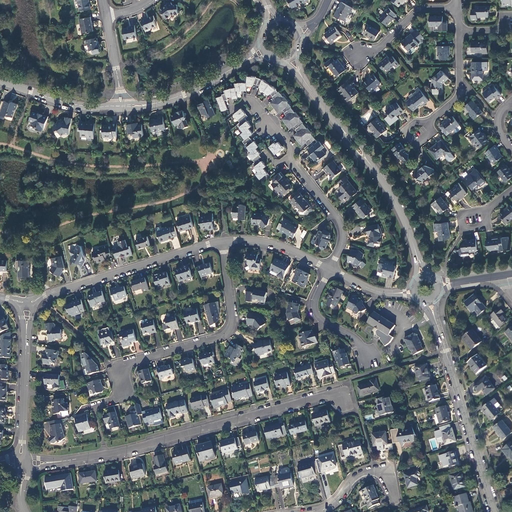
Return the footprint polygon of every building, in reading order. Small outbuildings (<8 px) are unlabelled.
[(88,0),(77,0),(80,11),(90,9),(88,2),(89,2),(88,0)] [(287,0),(292,9),(297,7),(296,6),(302,2),(303,3),(308,1),(307,0),(287,0)] [(159,10),(166,19),(169,16),(171,14),(173,14),(174,15),(177,15),(178,13),(177,5),(176,4),(172,4),(171,2),(168,3),(168,5),(166,5),(159,10)] [(352,8),(341,3),(334,17),(338,19),(339,19),(343,21),(346,16),(347,16),(349,12),(350,12),(352,8)] [(490,6),(479,7),(475,7),(475,10),(471,10),(471,20),(478,20),(477,16),(482,16),(482,17),(488,17),(488,12),(487,12),(486,11),(487,10),(490,10),(490,6)] [(395,15),(387,7),(384,11),(385,12),(378,19),(386,25),(395,15)] [(141,20),(146,31),(150,30),(151,28),(156,26),(154,21),(155,19),(153,16),(149,17),(149,18),(146,19),(146,18),(141,20)] [(90,17),(79,19),(82,33),(93,31),(90,17)] [(433,26),(433,31),(447,31),(447,22),(442,22),(442,17),(429,17),(429,26),(433,26)] [(137,35),(135,25),(130,26),(130,27),(122,29),(125,39),(132,38),(133,36),(137,35)] [(379,32),(368,26),(363,35),(367,37),(374,41),(379,32)] [(334,27),(324,35),(330,43),(340,35),(334,27)] [(420,39),(423,37),(417,29),(411,34),(411,35),(407,38),(408,38),(406,40),(405,39),(401,43),(404,47),(408,52),(414,47),(418,48),(419,44),(418,44),(421,42),(421,40),(420,39)] [(97,38),(86,40),(87,45),(88,45),(89,51),(92,50),(93,54),(100,52),(99,49),(100,48),(98,42),(97,38)] [(487,54),(487,42),(482,42),(482,43),(478,43),(478,42),(471,42),(471,47),(473,48),(472,53),(481,53),(482,54),(487,54)] [(450,47),(437,47),(437,56),(439,56),(439,60),(448,60),(449,52),(450,52),(450,47)] [(387,57),(378,65),(382,70),(384,68),(387,71),(394,66),(395,67),(399,65),(392,57),(389,59),(387,57)] [(332,58),(324,64),(327,68),(328,66),(336,77),(345,70),(337,60),(335,61),(332,58)] [(482,63),(472,63),(472,79),(474,82),(481,82),(483,80),(482,63)] [(448,78),(441,71),(437,76),(436,75),(432,79),(432,83),(431,83),(431,89),(433,89),(433,94),(439,94),(439,90),(442,89),(442,83),(448,78)] [(380,83),(373,75),(369,79),(364,84),(370,92),(380,83)] [(254,84),(257,85),(259,79),(256,78),(256,77),(252,76),(252,77),(247,76),(247,83),(246,86),(252,87),(252,84),(254,84)] [(259,89),(263,92),(269,84),(266,82),(266,81),(263,79),(262,80),(259,79),(257,85),(260,86),(261,87),(259,89)] [(344,84),(337,89),(346,100),(349,101),(350,100),(351,100),(354,98),(355,96),(358,93),(354,88),(356,86),(352,82),(349,85),(349,86),(347,88),(344,84)] [(246,90),(246,91),(246,86),(247,83),(240,83),(235,83),(235,87),(236,87),(237,94),(241,94),(241,90),(246,90)] [(270,94),(273,97),(278,93),(276,90),(276,89),(273,86),(273,87),(269,84),(263,92),(267,96),(269,93),(270,94)] [(232,99),(237,98),(237,94),(236,87),(235,87),(231,88),(224,91),(225,93),(226,97),(230,96),(232,96),(232,99)] [(501,95),(494,87),(490,90),(489,88),(482,94),(489,102),(496,97),(497,99),(501,95)] [(429,102),(418,88),(414,91),(416,92),(412,95),(414,96),(410,99),(409,99),(405,102),(413,111),(417,108),(416,107),(418,106),(419,107),(424,103),(426,104),(429,102)] [(271,105),(274,109),(285,100),(285,99),(279,92),(278,93),(273,97),(272,97),(274,100),(270,103),(271,105)] [(224,101),(227,100),(226,97),(225,93),(222,95),(222,96),(216,98),(221,112),(227,109),(224,101)] [(204,102),(198,105),(202,115),(206,115),(207,118),(215,115),(212,108),(208,99),(205,100),(204,102)] [(282,110),(284,113),(291,108),(285,100),(274,109),(276,112),(277,112),(278,114),(282,110)] [(16,110),(18,104),(12,102),(11,103),(4,101),(0,113),(0,115),(4,117),(7,116),(12,118),(15,110),(16,110)] [(472,101),(464,107),(470,114),(468,115),(473,121),(482,113),(478,108),(477,109),(474,105),(475,104),(472,101)] [(403,112),(396,103),(393,106),(392,105),(385,111),(392,120),(399,114),(399,115),(403,112)] [(283,121),(286,125),(297,116),(291,108),(284,113),(286,116),(282,119),(283,121)] [(234,115),(240,123),(245,119),(248,117),(241,109),(234,115)] [(189,126),(182,110),(177,112),(177,114),(175,115),(175,114),(171,116),(175,126),(178,125),(182,126),(183,128),(189,126)] [(44,130),(48,116),(43,115),(41,115),(40,115),(38,114),(32,112),(30,121),(32,122),(31,126),(37,128),(36,129),(42,132),(43,130),(44,130)] [(166,131),(162,116),(157,118),(157,119),(154,120),(154,119),(149,120),(152,132),(161,130),(162,132),(166,131)] [(294,127),(296,129),(303,124),(303,123),(297,116),(286,125),(288,128),(289,128),(290,130),(294,127)] [(443,125),(440,127),(446,136),(453,131),(459,126),(453,117),(447,122),(446,121),(442,124),(443,125)] [(69,135),(72,119),(66,118),(66,120),(64,120),(62,121),(61,122),(60,123),(58,123),(54,125),(53,130),(58,132),(62,136),(65,134),(69,135)] [(237,125),(244,132),(249,129),(251,127),(245,119),(240,123),(239,123),(237,125)] [(386,131),(376,119),(367,126),(374,134),(373,134),(377,138),(386,131)] [(94,138),(95,123),(90,123),(90,124),(87,123),(79,122),(79,130),(81,131),(81,136),(87,136),(88,138),(94,138)] [(117,139),(117,123),(112,123),(112,126),(109,126),(102,125),(102,130),(101,130),(102,132),(103,132),(103,138),(112,138),(113,139),(114,139),(114,136),(116,136),(116,139),(117,139)] [(143,135),(142,124),(135,125),(135,123),(131,124),(132,125),(127,125),(128,135),(133,134),(133,138),(139,137),(139,136),(143,135)] [(295,138),(297,141),(309,132),(303,124),(296,129),(295,130),(297,133),(293,136),(295,138)] [(242,142),(244,145),(251,140),(249,137),(253,134),(249,129),(244,132),(241,135),(245,140),(242,142)] [(479,131),(469,139),(473,144),(475,143),(479,149),(487,142),(485,139),(486,138),(482,134),(481,134),(479,131)] [(305,143),(307,146),(315,139),(309,132),(297,141),(299,144),(300,144),(301,146),(305,143)] [(244,145),(251,153),(256,149),(258,147),(254,141),(253,143),(251,140),(244,145)] [(440,141),(429,150),(437,160),(443,155),(445,157),(450,153),(440,141)] [(319,142),(308,150),(311,154),(310,155),(315,161),(319,157),(321,159),(325,155),(321,150),(324,148),(319,142)] [(275,155),(283,149),(278,143),(276,144),(274,143),(269,147),(275,155)] [(400,144),(392,150),(395,153),(392,155),(396,160),(399,158),(401,161),(402,160),(408,161),(408,155),(407,155),(404,151),(405,150),(400,144)] [(494,146),(485,153),(488,157),(488,158),(493,165),(502,158),(497,151),(498,151),(494,146)] [(248,155),(254,163),(258,160),(261,158),(259,155),(260,154),(256,149),(251,153),(248,155)] [(217,157),(218,158),(220,158),(221,158),(223,157),(224,156),(225,155),(225,154),(224,152),(223,150),(221,150),(220,150),(219,150),(218,151),(217,151),(216,153),(216,155),(216,156),(217,157)] [(454,158),(450,153),(445,157),(448,161),(450,162),(454,158)] [(252,165),(258,173),(263,169),(266,167),(262,161),(260,163),(258,160),(254,163),(252,165)] [(341,171),(333,161),(323,169),(327,173),(327,172),(332,178),(341,171)] [(422,183),(434,173),(431,169),(424,166),(422,170),(420,169),(419,168),(412,173),(413,175),(412,175),(416,180),(422,183)] [(506,166),(497,173),(505,183),(511,177),(511,175),(508,170),(509,170),(506,166)] [(256,175),(262,183),(269,177),(263,169),(258,173),(256,175)] [(476,170),(464,179),(472,190),(478,185),(479,187),(485,182),(476,170)] [(283,177),(279,173),(275,178),(277,180),(272,185),(276,189),(278,187),(282,191),(285,195),(290,190),(289,188),(291,187),(286,180),(285,181),(283,179),(283,177)] [(347,180),(345,177),(338,182),(341,186),(338,188),(341,191),(338,194),(342,200),(344,198),(346,200),(351,196),(353,196),(357,193),(347,180)] [(467,195),(458,184),(455,186),(455,187),(449,192),(451,195),(449,196),(453,202),(455,200),(457,202),(461,199),(460,199),(463,197),(467,195)] [(311,207),(297,190),(291,195),(294,198),(290,201),(293,205),(293,204),(296,208),(299,208),(302,212),(304,212),(311,207)] [(363,198),(352,206),(355,210),(357,210),(359,213),(359,215),(361,218),(363,218),(364,218),(368,215),(367,214),(370,212),(367,208),(367,206),(365,203),(366,202),(363,198)] [(449,208),(440,198),(431,204),(435,209),(436,209),(441,214),(449,208)] [(240,206),(233,206),(233,211),(232,216),(239,217),(239,219),(244,219),(244,212),(246,212),(246,206),(242,204),(240,204),(240,206)] [(511,219),(511,208),(510,206),(505,210),(506,211),(499,216),(506,224),(511,219)] [(213,213),(203,215),(203,217),(200,217),(201,224),(202,228),(208,228),(208,229),(214,229),(213,221),(214,221),(213,213)] [(266,214),(253,213),(252,224),(260,224),(263,228),(268,225),(269,219),(266,214)] [(194,227),(190,214),(184,216),(185,219),(177,221),(180,231),(185,230),(186,229),(188,228),(189,229),(194,227)] [(293,238),(298,228),(288,223),(288,222),(285,221),(283,225),(283,226),(281,231),(289,235),(289,236),(293,238)] [(448,223),(434,225),(434,233),(438,233),(439,242),(444,241),(444,240),(449,239),(448,223)] [(378,225),(366,227),(367,232),(368,232),(369,236),(367,245),(374,247),(375,243),(380,244),(381,239),(380,239),(381,236),(380,234),(381,234),(380,229),(379,229),(378,225)] [(161,226),(155,228),(160,242),(166,240),(165,239),(177,236),(174,226),(166,229),(166,227),(162,228),(161,226)] [(322,233),(319,231),(316,236),(318,237),(315,243),(318,245),(317,248),(322,250),(324,249),(327,243),(326,243),(330,236),(329,233),(323,231),(322,233)] [(142,238),(136,240),(138,249),(150,245),(147,236),(145,236),(143,236),(142,238)] [(509,249),(508,238),(502,239),(500,240),(500,238),(498,238),(492,239),(492,241),(485,242),(486,247),(487,248),(487,249),(490,252),(491,251),(496,251),(496,253),(503,251),(503,250),(509,249)] [(114,249),(117,258),(123,256),(123,255),(125,254),(126,257),(133,255),(130,247),(128,247),(125,240),(119,242),(120,247),(114,249)] [(466,243),(465,241),(461,247),(461,250),(459,250),(458,252),(459,257),(460,258),(469,257),(468,254),(476,253),(477,251),(475,240),(470,240),(471,242),(466,243)] [(77,264),(83,266),(86,260),(82,247),(78,245),(75,251),(73,250),(70,251),(71,256),(72,256),(70,260),(72,265),(77,264)] [(104,259),(112,257),(109,247),(106,249),(105,246),(100,248),(99,251),(93,253),(95,260),(97,260),(98,263),(104,261),(104,259)] [(357,251),(351,250),(350,256),(349,255),(347,262),(353,263),(357,267),(361,262),(360,260),(363,257),(364,255),(360,251),(359,252),(357,252),(357,251)] [(260,270),(261,260),(257,259),(258,255),(247,254),(246,261),(248,261),(248,265),(250,269),(260,270)] [(62,256),(52,259),(54,266),(51,271),(59,276),(64,268),(62,256)] [(283,279),(290,265),(285,263),(285,264),(276,259),(270,270),(278,274),(277,276),(283,279)] [(29,277),(29,261),(27,261),(26,260),(24,260),(23,260),(21,261),(16,261),(16,266),(16,267),(17,268),(18,270),(19,271),(19,281),(26,281),(26,277),(29,277)] [(384,265),(379,263),(378,270),(382,271),(382,273),(383,273),(382,276),(387,277),(388,276),(394,277),(396,268),(395,266),(392,266),(393,263),(385,261),(384,265)] [(212,273),(210,264),(202,266),(202,265),(198,267),(201,277),(207,275),(206,275),(212,273)] [(192,277),(189,266),(183,268),(183,269),(176,271),(179,281),(192,277)] [(299,270),(293,282),(304,288),(307,283),(305,282),(306,279),(307,280),(309,275),(299,270)] [(170,285),(167,272),(159,274),(153,276),(156,286),(158,287),(164,285),(166,286),(170,285)] [(149,290),(145,278),(132,282),(135,291),(142,289),(143,292),(149,290)] [(127,297),(124,287),(120,288),(120,287),(116,289),(117,291),(111,293),(113,297),(114,297),(115,301),(121,299),(120,299),(127,297)] [(338,303),(343,292),(334,287),(331,293),(330,293),(328,298),(329,298),(326,305),(331,307),(332,305),(334,301),(338,303)] [(266,293),(254,291),(254,293),(248,292),(246,302),(257,304),(260,301),(265,302),(266,293)] [(105,302),(102,292),(96,294),(89,297),(92,307),(98,305),(98,304),(105,302)] [(480,304),(473,295),(465,303),(472,312),(474,311),(478,315),(486,309),(481,303),(480,304)] [(359,300),(352,297),(347,308),(352,311),(354,314),(357,315),(360,312),(362,312),(366,309),(359,300)] [(85,311),(81,300),(73,303),(73,304),(66,306),(67,310),(68,310),(70,315),(72,316),(81,314),(81,312),(85,311)] [(205,306),(210,325),(216,324),(217,322),(219,321),(219,319),(220,317),(219,314),(220,313),(219,302),(205,306)] [(298,311),(299,306),(289,304),(289,307),(288,307),(286,314),(289,321),(294,319),(295,322),(300,320),(298,313),(297,313),(297,311),(298,311)] [(200,321),(197,309),(192,310),(192,311),(184,313),(187,324),(195,322),(195,323),(200,321)] [(500,309),(490,316),(499,327),(507,321),(502,314),(503,313),(500,309)] [(386,320),(374,312),(367,323),(380,332),(380,336),(382,337),(382,339),(387,347),(391,343),(396,338),(389,334),(395,326),(386,320)] [(180,328),(175,314),(170,315),(171,317),(166,318),(167,324),(163,325),(165,331),(171,329),(171,330),(174,329),(174,330),(180,328)] [(248,314),(247,324),(253,325),(258,330),(265,324),(263,321),(263,320),(261,317),(260,318),(259,316),(248,314)] [(3,318),(0,316),(0,333),(9,329),(6,323),(5,323),(3,320),(2,319),(3,318)] [(141,325),(144,335),(152,332),(152,334),(157,333),(154,320),(148,322),(147,323),(141,325)] [(54,324),(46,325),(47,331),(49,331),(50,334),(49,334),(49,342),(55,341),(57,339),(62,339),(62,330),(60,328),(56,329),(56,325),(54,324)] [(137,341),(133,330),(125,332),(121,333),(120,334),(121,338),(124,337),(124,340),(122,343),(124,347),(131,345),(130,342),(132,342),(133,343),(137,341)] [(472,330),(463,337),(470,345),(469,346),(471,350),(481,342),(472,330)] [(312,331),(298,335),(302,347),(318,343),(316,337),(314,338),(312,331)] [(111,332),(99,335),(102,345),(105,344),(106,346),(110,344),(110,343),(114,342),(111,332)] [(10,340),(10,333),(0,337),(0,347),(0,356),(0,357),(10,358),(11,340),(10,340)] [(404,339),(410,350),(411,350),(414,355),(423,350),(421,345),(421,344),(417,336),(417,334),(413,333),(413,334),(404,339)] [(253,345),(254,350),(255,350),(257,356),(258,356),(265,354),(265,353),(273,351),(270,340),(265,341),(262,342),(262,343),(260,343),(253,345)] [(230,347),(225,356),(235,362),(238,357),(239,358),(241,354),(241,352),(244,352),(243,348),(237,345),(234,349),(230,347)] [(332,350),(336,362),(338,362),(339,366),(344,365),(346,365),(350,364),(347,358),(346,358),(344,349),(340,350),(339,348),(332,350)] [(59,352),(47,350),(46,355),(47,355),(47,357),(46,357),(45,357),(43,364),(50,365),(50,364),(56,364),(56,359),(58,358),(59,352)] [(207,353),(199,355),(201,360),(203,360),(204,365),(209,364),(209,365),(215,363),(213,357),(214,356),(213,352),(208,354),(207,353)] [(88,375),(100,372),(98,366),(97,366),(96,363),(93,360),(91,360),(90,357),(86,353),(82,354),(82,363),(84,365),(85,367),(87,369),(88,375)] [(486,367),(477,355),(467,363),(470,367),(471,366),(477,374),(486,367)] [(196,369),(193,359),(189,360),(189,358),(185,359),(185,360),(181,361),(181,364),(182,366),(182,368),(185,367),(186,370),(188,371),(196,369)] [(331,373),(335,372),(332,362),(328,363),(327,360),(314,364),(316,369),(317,369),(319,376),(318,377),(319,379),(320,379),(322,379),(323,377),(332,375),(331,373)] [(431,377),(427,364),(416,368),(419,381),(431,377)] [(0,378),(1,379),(2,380),(9,380),(9,371),(7,371),(7,366),(0,365),(0,378)] [(162,367),(157,368),(160,379),(162,379),(165,378),(166,377),(174,375),(172,369),(171,369),(170,365),(163,367),(162,367)] [(309,375),(313,374),(311,365),(306,366),(294,370),(297,380),(302,378),(309,376),(309,375)] [(152,381),(149,369),(139,372),(140,377),(141,377),(143,384),(152,381)] [(291,386),(287,372),(279,374),(278,377),(274,378),(277,387),(284,386),(285,388),(291,386)] [(60,385),(60,378),(51,378),(51,375),(46,375),(45,385),(53,385),(54,390),(57,390),(60,389),(60,385)] [(269,389),(266,377),(258,380),(258,381),(254,383),(257,392),(260,391),(261,392),(265,391),(265,390),(269,389)] [(485,377),(474,387),(478,392),(481,390),(486,396),(494,389),(485,377)] [(361,395),(380,390),(377,379),(371,381),(371,383),(358,386),(361,395)] [(101,380),(88,384),(90,391),(92,391),(93,392),(94,395),(102,393),(103,391),(102,388),(103,386),(102,386),(101,380)] [(249,397),(253,396),(250,384),(232,388),(236,400),(237,400),(240,399),(241,398),(248,396),(249,397)] [(441,399),(437,385),(425,388),(429,402),(441,399)] [(226,403),(232,401),(228,388),(224,389),(224,391),(220,392),(219,394),(211,396),(214,409),(221,407),(220,405),(221,405),(222,406),(227,405),(226,403)] [(204,406),(209,404),(206,395),(202,396),(201,395),(191,398),(190,400),(191,402),(190,404),(191,408),(193,409),(200,407),(202,408),(204,407),(204,406)] [(390,397),(377,400),(381,415),(394,411),(390,397)] [(65,402),(65,399),(60,400),(58,399),(53,400),(54,407),(52,407),(54,413),(61,412),(62,411),(69,410),(68,402),(65,402)] [(182,414),(188,412),(185,400),(167,405),(171,418),(176,417),(175,415),(182,413),(182,414)] [(500,414),(491,402),(481,409),(485,413),(491,420),(500,414)] [(139,416),(143,414),(140,405),(137,404),(134,410),(134,412),(132,412),(133,415),(126,417),(129,429),(142,425),(139,416)] [(450,421),(446,406),(436,409),(437,413),(440,422),(440,423),(450,421)] [(146,413),(143,414),(145,423),(149,422),(150,425),(155,424),(154,421),(162,419),(160,408),(151,411),(151,410),(146,411),(146,413)] [(327,410),(313,415),(316,426),(331,422),(327,410)] [(111,429),(118,427),(117,420),(118,419),(116,413),(104,416),(106,422),(109,421),(111,429)] [(75,419),(79,432),(91,429),(87,415),(83,416),(83,417),(83,418),(81,419),(79,418),(77,417),(75,419)] [(61,424),(60,420),(48,422),(49,426),(49,427),(50,433),(53,436),(50,439),(50,442),(52,444),(54,444),(57,441),(59,443),(64,439),(61,425),(61,424)] [(306,421),(290,426),(292,435),(309,430),(306,421)] [(511,433),(502,421),(493,428),(502,440),(511,433)] [(273,438),(288,434),(285,423),(266,428),(268,438),(273,437),(273,438)] [(398,429),(391,430),(392,439),(397,438),(402,446),(403,446),(405,443),(415,441),(414,435),(416,435),(411,426),(409,430),(398,431),(398,429)] [(456,441),(452,428),(442,431),(445,444),(456,441)] [(257,432),(244,436),(247,445),(260,441),(257,432)] [(386,432),(373,434),(374,446),(388,444),(386,432)] [(236,439),(222,443),(225,453),(239,449),(236,439)] [(341,444),(339,445),(342,459),(363,454),(360,440),(341,444)] [(212,442),(198,446),(202,461),(216,457),(212,442)] [(511,442),(502,451),(509,459),(509,458),(511,461),(511,442)] [(188,450),(174,454),(177,464),(191,460),(188,450)] [(459,464),(455,451),(446,454),(448,462),(445,463),(446,468),(459,464)] [(334,455),(316,460),(316,461),(319,473),(324,472),(323,470),(336,466),(334,455)] [(168,471),(164,456),(155,458),(157,466),(155,467),(157,474),(168,471)] [(301,478),(319,473),(316,461),(298,466),(301,478)] [(143,464),(131,467),(134,478),(146,475),(143,464)] [(120,470),(105,472),(107,483),(121,481),(120,470)] [(96,471),(80,474),(81,484),(97,481),(96,471)] [(418,485),(414,472),(405,474),(408,488),(418,485)] [(466,486),(461,472),(450,475),(454,490),(466,486)] [(276,476),(273,477),(276,488),(281,487),(281,489),(294,486),(291,473),(280,475),(276,476)] [(71,474),(46,478),(47,489),(62,487),(63,491),(74,490),(71,474)] [(258,491),(276,488),(273,477),(273,475),(256,479),(258,491)] [(250,492),(247,479),(231,483),(234,493),(239,492),(240,495),(250,492)] [(222,484),(208,487),(210,497),(224,494),(222,484)] [(374,485),(362,490),(368,504),(366,505),(368,508),(379,503),(377,500),(379,499),(375,489),(376,489),(374,485)] [(467,494),(454,498),(457,506),(460,506),(461,511),(473,511),(471,503),(470,504),(467,494)] [(204,511),(203,502),(190,505),(191,511),(204,511)]
